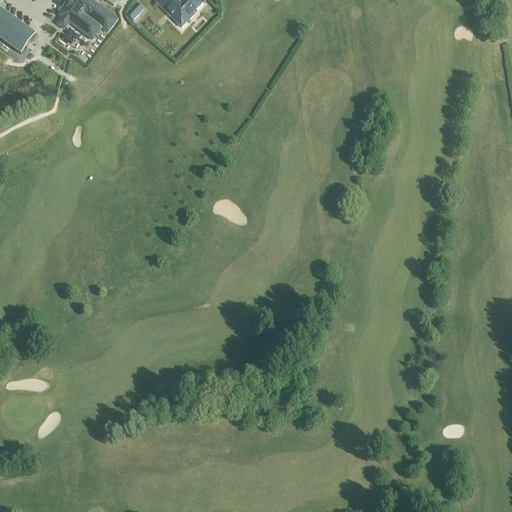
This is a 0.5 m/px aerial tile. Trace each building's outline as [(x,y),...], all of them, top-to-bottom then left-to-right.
[(69,24),(92,41),(101,30),(108,35),(119,21),(90,0),(71,0),(69,4),(60,16),(62,18),(57,25),(64,30),(69,24)] [(158,0),(157,2),(160,5),(178,23),(177,24),(181,29),(186,24),(185,23),(202,6),(196,0),(183,0),(183,1),(179,1),(178,0),(158,0)] [(131,10),(125,15),(132,21),(137,16),(142,10),(136,4),(131,10)] [(31,33),(0,10),(0,42),(15,54),(31,33)] [(57,60),(64,54),(53,41),(46,47),(57,60)]
